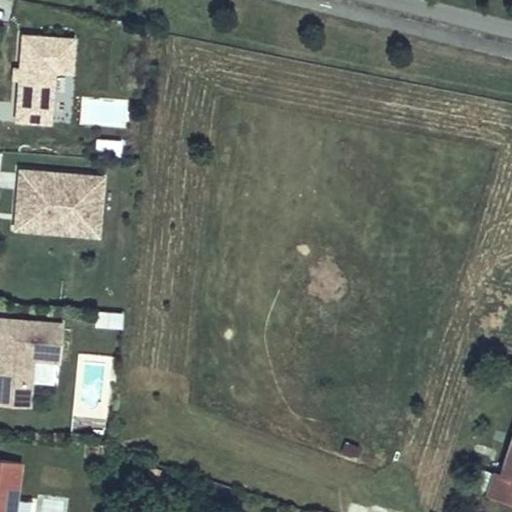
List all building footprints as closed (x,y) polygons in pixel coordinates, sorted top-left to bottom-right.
[(73,39),(22,34),(15,120),(49,123),(53,71),(71,73),(73,39)] [(102,177),(20,170),(19,193),(26,193),(23,228),(71,232),(72,219),(98,222),(102,177)] [(26,193),(19,193),(15,228),(23,228),(26,193)] [(98,222),(72,219),(71,232),(97,234),(98,222)] [(95,327),(121,330),(122,315),(96,312),(95,327)] [(63,323),(0,318),(0,351),(0,353),(0,402),(29,405),(33,359),(59,361),(63,323)] [(493,473),(487,493),(511,501),(511,440),(501,476),(493,473)] [(14,511),(21,461),(0,458),(0,511),(14,511)]
